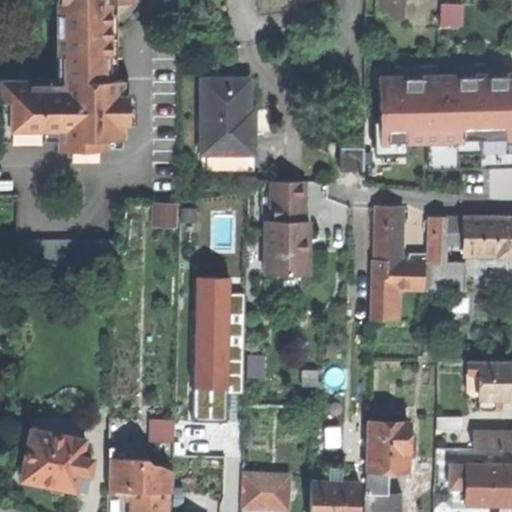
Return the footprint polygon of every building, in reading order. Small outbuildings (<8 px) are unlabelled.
[(62,68),(110,67),(110,30),(109,0),(112,0),(56,0),(57,53),(62,53),(62,68)] [(257,0),(260,15),(297,11),(296,5),(315,0),(257,0)] [(403,18),(405,0),(377,0),(376,17),(403,18)] [(182,30),(206,29),(206,12),(181,13),(182,30)] [(453,63),(454,74),(497,73),(496,62),(453,63)] [(380,145),(406,144),(427,143),(428,169),(511,166),(511,72),(497,73),(454,74),(446,74),(438,75),(419,75),(419,64),(394,65),(394,76),(378,76),(380,145)] [(438,64),(419,64),(419,75),(438,75),(438,64)] [(110,78),(110,67),(62,68),(62,78),(110,78)] [(58,146),(123,146),(123,88),(123,78),(110,78),(62,78),(0,78),(0,85),(0,135),(58,135),(58,146)] [(231,78),(202,79),(202,169),(253,168),(253,129),(246,129),(246,109),(248,109),(248,78),(231,78)] [(406,155),(406,144),(380,145),(374,145),(374,156),(406,155)] [(341,170),(363,171),(364,148),(341,147),(341,170)] [(270,181),(269,220),(303,221),(304,181),(270,181)] [(177,204),(153,203),(152,226),(176,227),(177,204)] [(375,261),(402,261),(403,231),(403,207),(376,206),(375,261)] [(429,255),(429,262),(443,262),(443,234),(443,217),(429,217),(429,255)] [(464,217),(443,217),(443,234),(464,235),(464,217)] [(491,255),(511,254),(511,217),(464,217),(464,235),(464,254),(491,255)] [(308,221),(303,221),(269,220),(265,220),(264,272),(307,273),(308,232),(308,221)] [(20,265),(116,263),(116,236),(77,237),(77,235),(21,236),(20,265)] [(408,261),(402,261),(375,261),(373,320),(395,320),(395,311),(397,311),(398,293),(405,288),(428,288),(429,262),(429,255),(408,255),(408,261)] [(443,262),(429,262),(428,288),(465,288),(465,262),(443,262)] [(195,276),(194,294),(229,294),(230,277),(195,276)] [(193,386),(228,387),(229,294),(194,294),(193,386)] [(229,294),(228,387),(241,387),(240,393),(243,393),(245,295),(229,294)] [(264,355),(247,355),(247,377),(263,377),(264,355)] [(495,398),(511,398),(511,361),(468,361),(468,373),(479,373),(479,408),(495,408),(495,403),(495,398)] [(17,400),(45,401),(45,380),(34,380),(35,364),(17,364),(17,400)] [(228,393),(228,387),(193,386),(192,421),(227,422),(228,393)] [(70,485),(87,487),(93,456),(82,454),(89,418),(57,412),(52,416),(35,412),(22,476),(52,481),(61,489),(70,485)] [(436,429),(463,429),(463,417),(436,417),(436,429)] [(151,441),(174,442),(175,421),(152,420),(151,441)] [(402,511),(403,493),(384,493),(385,470),(408,470),(409,456),(412,456),(415,456),(416,434),(409,434),(409,423),(369,422),(369,469),(366,469),(366,470),(365,511),(402,511)] [(511,432),(474,433),(474,449),(511,449),(511,432)] [(353,470),(366,470),(366,469),(367,444),(354,443),(353,470)] [(168,511),(169,490),(173,490),(174,470),(161,463),(139,463),(139,454),(123,448),(111,448),(110,490),(131,490),(130,511),(168,511)] [(511,505),(511,464),(491,464),(451,464),(450,488),(466,488),(466,505),(511,505)] [(241,503),(272,505),(273,475),(242,473),(241,493),(241,503)] [(272,505),(287,506),(289,475),(273,475),(272,505)] [(359,511),(360,483),(336,482),(312,481),(310,511),(359,511)]
